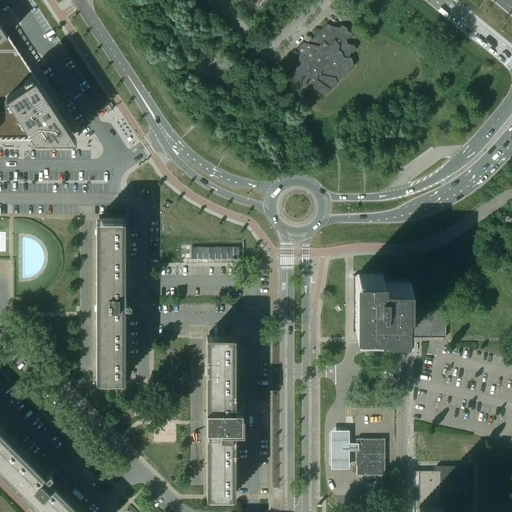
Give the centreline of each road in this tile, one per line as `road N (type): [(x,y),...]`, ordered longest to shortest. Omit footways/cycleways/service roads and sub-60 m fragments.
road 1 (residential): [(0,282),(13,343),(139,469)]
road 2 (tertiary): [(511,102),(433,180),(390,195),(323,198)]
road 3 (tertiary): [(320,220),(417,212),(471,183),(511,148)]
road 4 (residential): [(408,511),(406,377),(330,372)]
road 5 (residential): [(114,165),(13,0)]
road 6 (unclassified): [(253,511),(252,321)]
road 7 (residential): [(197,484),(196,321)]
road 8 (unclassified): [(252,321),(252,280),(141,279)]
road 9 (residential): [(104,507),(0,402)]
road 10 (tertiary): [(286,371),(287,511)]
road 11 (tertiary): [(306,511),(306,371)]
road 12 (tertiary): [(306,371),(307,232)]
road 13 (tertiary): [(287,232),(286,371)]
road 14 (tertiary): [(158,137),(195,178),(270,209)]
road 15 (tertiary): [(276,189),(206,166),(169,130)]
